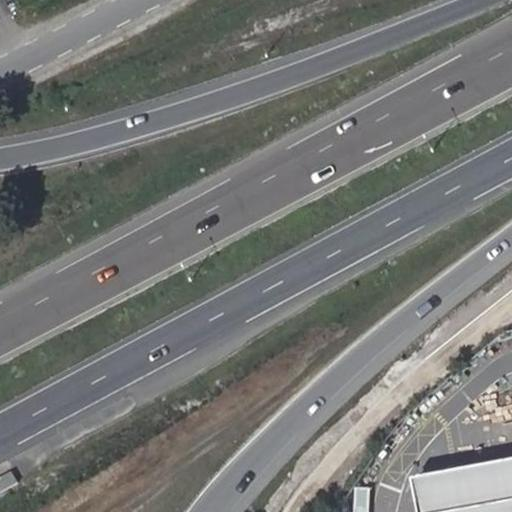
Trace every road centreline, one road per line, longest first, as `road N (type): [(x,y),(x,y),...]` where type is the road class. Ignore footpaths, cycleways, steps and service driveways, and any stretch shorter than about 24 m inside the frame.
road 1 (motorway): [(0,440),(511,165)]
road 2 (motorway): [(511,58),(0,331)]
road 3 (motorway): [(482,0),(167,122),(0,163)]
road 4 (motorway): [(252,458),(333,380),(511,236)]
road 5 (unclassified): [(145,0),(0,74)]
